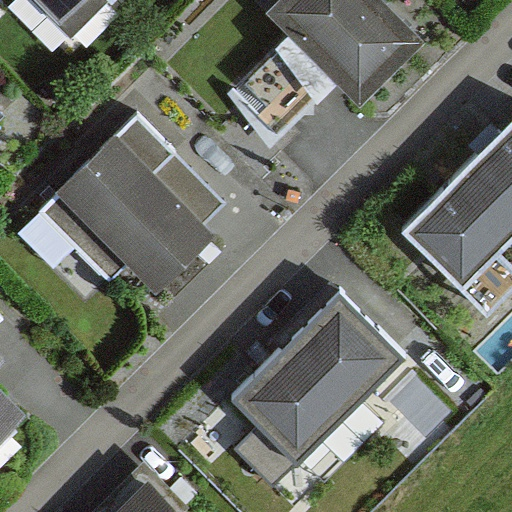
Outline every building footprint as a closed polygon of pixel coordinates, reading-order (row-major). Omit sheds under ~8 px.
[(43,0),(74,30),(104,0),(43,0)] [(422,38),(384,0),(271,0),(265,6),(358,100),(422,38)] [(511,275),(511,121),(407,226),(483,303),(511,275)] [(117,135),(42,208),(110,276),(127,259),(153,285),(210,229),(117,135)] [(402,357),(339,291),(233,390),(297,457),(402,357)] [(0,431),(21,412),(0,389),(0,363),(3,360),(0,357),(0,431)] [(173,511),(143,480),(109,511),(173,511)]
